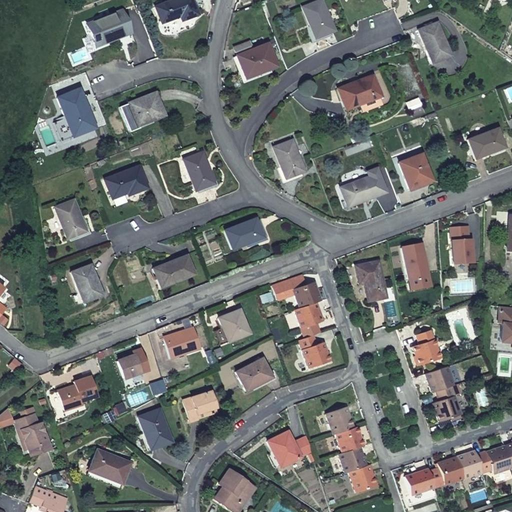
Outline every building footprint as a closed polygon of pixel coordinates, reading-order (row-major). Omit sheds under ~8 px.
[(191,0),(173,0),(154,8),(161,24),(179,17),(180,22),(197,15),(191,0)] [(321,0),(302,8),(314,39),(333,31),(321,0)] [(121,11),(85,25),(94,48),(130,34),(121,11)] [(417,30),(430,64),(449,57),(436,23),(417,30)] [(233,48),(236,56),(251,51),(247,42),(233,48)] [(236,56),(235,57),(243,79),(275,67),(266,44),(251,51),(236,56)] [(353,83),(361,104),(378,97),(370,77),(353,83)] [(344,111),(361,104),(353,83),(336,90),(341,102),(344,111)] [(72,138),(90,130),(80,103),(83,102),(78,90),(56,99),(72,138)] [(153,94),(127,104),(118,108),(128,133),(137,129),(136,127),(163,117),(153,94)] [(80,103),(90,130),(94,129),(83,102),(80,103)] [(496,129),(466,141),(473,160),(504,148),(496,129)] [(291,141),(271,149),(284,180),(303,173),(291,141)] [(201,153),(181,160),(193,192),(213,184),(201,153)] [(420,155),(397,164),(407,190),(430,181),(420,155)] [(138,167),(103,181),(111,200),(126,194),(127,196),(146,189),(138,167)] [(368,178),(338,189),(344,206),(363,198),(364,201),(375,197),(368,178)] [(73,201),(53,208),(65,240),(85,232),(73,201)] [(255,219),(223,231),(231,251),(262,238),(255,219)] [(469,227),(450,227),(452,263),(472,263),(471,241),(469,241),(469,227)] [(400,248),(406,281),(426,277),(420,244),(400,248)] [(186,256),(152,270),(159,289),(193,276),(186,256)] [(377,262),(353,266),(357,285),(362,284),(366,302),(384,298),(377,262)] [(90,266),(70,273),(81,303),(101,296),(90,266)] [(298,309),(315,303),(319,302),(313,282),(304,285),(300,275),(288,279),(292,289),(298,309)] [(426,277),(406,281),(407,285),(427,281),(426,277)] [(298,309),(293,310),(300,329),(321,322),(315,303),(298,309)] [(511,307),(499,306),(497,323),(501,324),(499,343),(511,344),(511,343),(511,307)] [(238,311),(217,319),(226,342),(247,334),(238,311)] [(191,329),(162,338),(169,358),(197,349),(191,329)] [(429,330),(414,335),(417,345),(411,347),(417,365),(439,358),(429,330)] [(312,335),(297,340),(306,369),(328,361),(322,343),(316,345),(312,335)] [(113,353),(111,347),(101,351),(103,357),(113,353)] [(139,350),(132,352),(133,355),(125,358),(116,362),(122,379),(140,373),(138,367),(144,365),(139,350)] [(260,359),(234,373),(244,392),(270,378),(260,359)] [(450,386),(452,386),(446,367),(424,374),(431,393),(434,391),(450,386)] [(74,386),(56,392),(63,411),(81,405),(80,402),(95,397),(89,377),(72,382),(74,386)] [(450,386),(434,391),(438,401),(431,403),(438,422),(460,415),(450,386)] [(189,422),(197,419),(195,415),(214,409),(209,391),(196,395),(197,396),(182,401),(189,422)] [(324,414),(332,435),(335,434),(352,428),(345,407),(324,414)] [(0,427),(12,423),(7,408),(0,414),(0,427)] [(195,415),(197,419),(216,413),(214,409),(195,415)] [(137,418),(143,435),(147,434),(152,449),(169,443),(157,410),(137,418)] [(13,422),(20,442),(24,441),(26,449),(29,456),(49,449),(43,434),(40,435),(33,415),(13,422)] [(352,428),(335,434),(342,453),(359,447),(362,446),(356,427),(352,428)] [(279,467),(299,457),(292,443),(286,432),(266,442),(279,467)] [(147,434),(143,435),(149,450),(152,449),(147,434)] [(307,443),(305,436),(294,442),(301,456),(310,452),(307,443)] [(301,456),(294,442),(292,443),(299,457),(301,456)] [(511,443),(503,446),(511,468),(511,467),(511,443)] [(475,455),(481,473),(490,469),(492,474),(511,468),(503,446),(475,455)] [(342,453),(338,454),(344,473),(348,472),(365,466),(359,447),(342,453)] [(96,451),(88,472),(120,484),(128,464),(96,451)] [(474,451),(455,457),(462,479),(481,473),(475,455),(474,451)] [(462,479),(455,457),(436,463),(437,468),(428,471),(433,488),(443,484),(443,485),(462,479)] [(369,465),(365,466),(348,472),(356,493),(375,486),(369,465)] [(511,477),(511,471),(511,468),(492,474),(495,483),(511,477)] [(433,488),(427,469),(403,477),(410,495),(433,488)] [(230,511),(236,511),(253,488),(226,470),(216,484),(221,487),(213,499),(230,511)] [(120,484),(88,472),(87,475),(118,488),(120,484)] [(61,511),(67,500),(35,487),(29,502),(46,509),(44,511),(61,511)] [(433,488),(410,495),(406,497),(409,506),(436,497),(433,488)]
